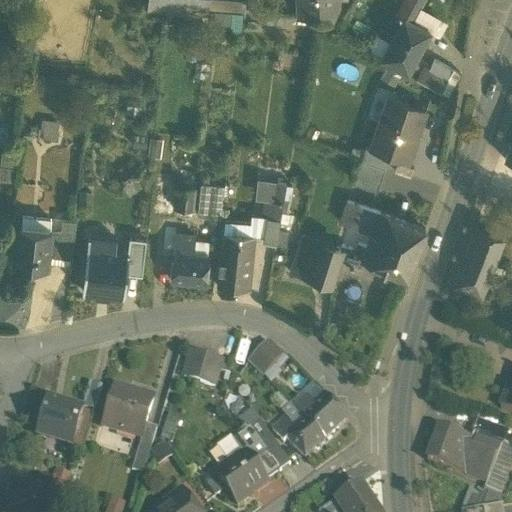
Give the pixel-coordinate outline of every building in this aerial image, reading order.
[(207,0),(147,0),(147,4),(147,6),(207,11),(207,0)] [(299,0),(298,19),(330,22),(337,8),(336,0),(299,0)] [(403,0),(396,15),(404,19),(405,18),(412,22),(423,0),(403,0)] [(412,22),(405,18),(404,19),(382,60),(408,74),(413,65),(431,32),(412,22)] [(428,72),(425,70),(424,71),(419,81),(440,93),(453,71),(434,61),(428,72)] [(424,71),(413,65),(408,74),(419,81),(424,71)] [(426,111),(390,99),(381,124),(379,123),(370,149),(370,150),(389,156),(408,163),(426,111)] [(58,125),(45,124),(43,139),(57,140),(58,125)] [(162,151),(158,136),(148,139),(151,153),(162,151)] [(167,146),(167,158),(155,157),(154,172),(177,173),(178,146),(167,146)] [(389,156),(370,150),(370,149),(366,147),(361,161),(384,169),(389,156)] [(16,155),(0,153),(0,166),(14,168),(16,155)] [(384,169),(361,161),(353,183),(376,191),(384,169)] [(0,180),(13,182),(14,168),(0,166),(0,180)] [(197,173),(178,171),(176,187),(195,189),(197,173)] [(286,185),(267,182),(266,192),(268,192),(264,218),(267,218),(279,220),(286,185)] [(220,214),(222,184),(198,183),(196,213),(220,214)] [(195,189),(176,187),(173,210),(192,212),(195,189)] [(346,201),(338,223),(351,229),(359,206),(346,201)] [(379,213),(359,206),(351,229),(370,236),(379,213)] [(425,230),(379,213),(370,236),(366,248),(362,258),(361,262),(407,279),(425,230)] [(50,220),(23,217),(21,230),(49,233),(50,220)] [(279,220),(267,218),(262,242),(275,244),(278,230),(279,220)] [(76,224),(61,222),(60,234),(61,234),(74,236),(76,224)] [(251,224),(224,222),(223,234),(250,236),(251,224)] [(176,227),(163,226),(161,251),(174,252),(175,233),(176,227)] [(21,230),(18,230),(14,266),(46,270),(47,256),(58,258),(61,234),(60,234),(49,233),(21,230)] [(289,231),(278,230),(275,244),(286,246),(289,231)] [(502,241),(476,231),(454,286),(480,296),(502,241)] [(194,235),(175,233),(174,252),(192,254),(193,240),(194,235)] [(74,236),(61,234),(58,258),(72,259),(74,236)] [(250,236),(223,234),(218,286),(249,289),(253,236),(250,236)] [(301,235),(290,269),(301,273),(313,239),(301,235)] [(84,293),(123,297),(125,273),(128,240),(89,236),(84,293)] [(341,248),(313,239),(301,273),(329,283),(337,259),(341,248)] [(128,240),(125,273),(142,274),(145,241),(128,240)] [(209,241),(193,240),(192,254),(208,255),(209,241)] [(357,244),(354,254),(358,255),(358,256),(362,258),(366,248),(357,244)] [(354,254),(341,248),(337,259),(354,266),(358,256),(358,255),(354,254)] [(192,254),(174,252),(171,280),(206,283),(208,255),(192,254)] [(283,357),(267,342),(258,352),(274,367),(283,357)] [(258,352),(247,363),(263,378),(274,367),(258,352)] [(221,362),(190,354),(184,379),(215,387),(221,362)] [(101,388),(90,385),(83,407),(95,410),(101,388)] [(153,399),(114,388),(102,428),(141,439),(145,426),(153,399)] [(511,393),(508,392),(501,411),(511,414),(511,393)] [(325,398),(311,411),(302,402),(294,409),(301,417),(324,441),(345,421),(325,398)] [(83,412),(49,401),(38,437),(72,448),(83,412)] [(324,441),(301,417),(292,426),(295,430),(286,440),(305,459),(324,441)] [(276,427),(272,431),(283,443),(286,440),(295,430),(292,426),(285,418),(276,427)] [(261,422),(251,430),(280,471),(281,472),(291,464),(261,422)] [(508,432),(478,422),(473,434),(502,444),(502,445),(509,448),(511,440),(511,434),(507,433),(508,432)] [(141,439),(131,471),(143,474),(156,429),(145,426),(141,439)] [(99,428),(94,441),(128,452),(132,439),(99,428)] [(473,434),(471,440),(440,428),(426,464),(485,486),(486,486),(502,445),(502,444),(473,434)] [(280,471),(251,430),(235,442),(242,452),(227,463),(231,468),(248,455),(266,481),(280,471)] [(502,445),(486,486),(485,486),(484,489),(500,496),(511,464),(511,449),(509,448),(502,445)] [(231,468),(217,478),(237,506),(253,495),(251,492),(266,481),(248,455),(231,468)] [(71,490),(41,479),(37,494),(56,500),(55,502),(66,505),(71,490)] [(377,511),(361,485),(338,501),(344,511),(377,511)] [(37,494),(17,489),(12,491),(9,503),(11,508),(10,511),(52,511),(55,502),(56,500),(37,494)] [(500,496),(484,489),(475,511),(476,511),(483,511),(502,508),(500,496)] [(193,511),(185,500),(166,511),(193,511)] [(344,511),(338,501),(321,511),(344,511)]
